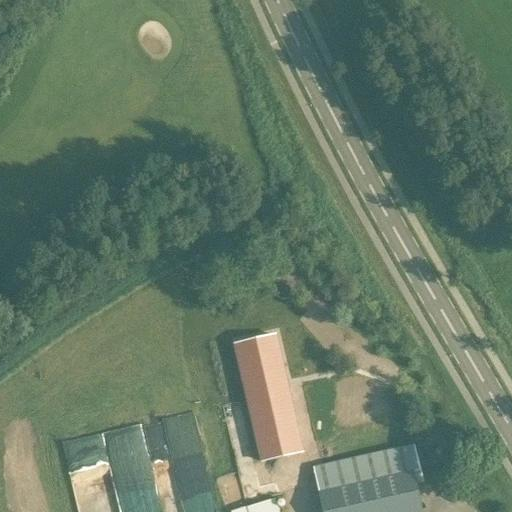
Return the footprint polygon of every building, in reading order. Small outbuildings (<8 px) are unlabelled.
[(304,317),(334,350),(350,335),(321,302),(304,317)] [(274,336),(235,345),(247,396),(262,462),(294,455),(301,453),(274,336)] [(144,423),(160,508),(181,504),(182,511),(215,511),(197,413),(144,423)] [(72,468),(79,511),(117,511),(105,441),(70,447),(73,461),(88,459),(89,465),(72,468)] [(413,444),(311,468),(321,511),(422,511),(416,487),(423,485),(413,444)] [(246,508),(233,511),(277,511),(274,500),(246,509),(246,508)]
